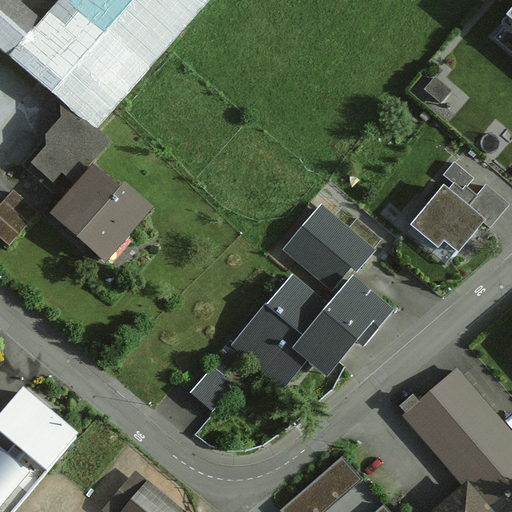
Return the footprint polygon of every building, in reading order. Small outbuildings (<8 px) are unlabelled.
[(220,0),(78,0),(55,27),(22,0),(0,0),(0,57),(63,110),(15,168),(65,210),(124,140),(116,126),(220,0)] [(511,12),(491,37),(511,55),(511,12)] [(104,171),(58,227),(117,275),(163,218),(104,171)] [(498,226),(455,188),(418,231),(452,261),(461,250),(470,258),(498,226)] [(43,212),(18,191),(0,212),(0,238),(12,249),(43,212)] [(329,206),(288,249),(336,295),(378,252),(329,206)] [(339,314),(299,277),(240,341),(292,389),(319,359),(344,382),(402,320),(365,286),(339,314)] [(212,372),(192,396),(218,418),(238,394),(212,372)] [(511,511),(511,431),(460,372),(406,419),(470,492),(447,511),(511,511)] [(0,511),(22,511),(85,436),(28,391),(0,425),(0,511)] [(329,511),(364,484),(343,459),(281,511),(329,511)] [(185,511),(138,473),(105,511),(185,511)] [(394,511),(385,502),(374,511),(394,511)]
